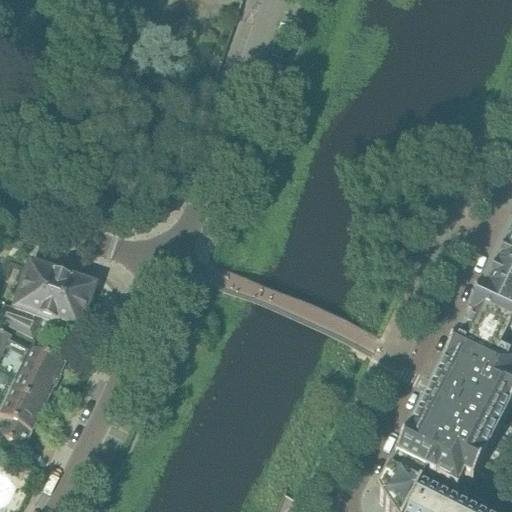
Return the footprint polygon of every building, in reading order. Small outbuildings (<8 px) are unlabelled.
[(185,16),(178,4),(169,10),(168,16),(173,24),(185,16)] [(145,209),(150,210),(155,208),(160,206),(161,201),(157,191),(152,190),(142,194),(140,199),(145,209)] [(511,238),(485,295),(480,292),(475,302),(474,302),(470,312),(465,322),(465,321),(456,340),(457,340),(442,369),(443,369),(410,435),(408,434),(393,464),(396,465),(393,471),(390,477),(425,495),(428,489),(431,483),(456,496),(461,485),(468,489),(470,486),(471,486),(511,405),(511,367),(506,364),(511,351),(511,238)] [(2,309),(0,313),(0,327),(32,343),(40,326),(67,336),(69,331),(79,334),(80,331),(84,328),(86,323),(84,318),(89,305),(93,302),(95,297),(93,292),(94,289),(70,280),(67,274),(60,272),(54,275),(30,267),(28,270),(24,273),(22,278),(24,283),(13,313),(2,309)] [(1,405),(5,407),(0,417),(0,419),(5,422),(0,432),(0,438),(23,450),(31,434),(32,435),(53,391),(54,391),(59,382),(58,381),(65,368),(0,336),(0,374),(13,381),(1,405)] [(456,511),(425,495),(390,477),(387,476),(376,498),(384,511),(456,511)]
